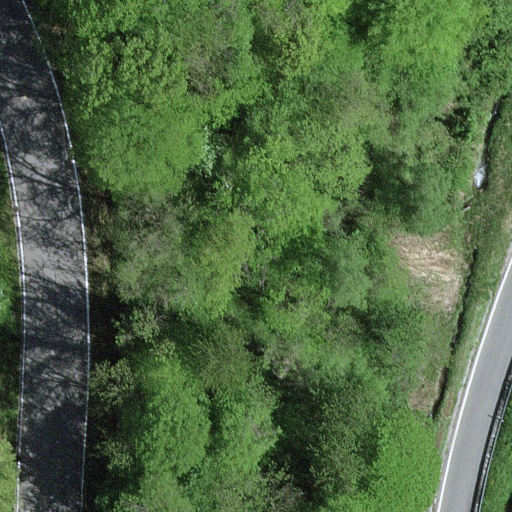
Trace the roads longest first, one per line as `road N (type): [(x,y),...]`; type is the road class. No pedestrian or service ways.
road 1 (tertiary): [(50,511),(57,283),(46,174),(0,17)]
road 2 (tertiary): [(511,317),(459,511)]
